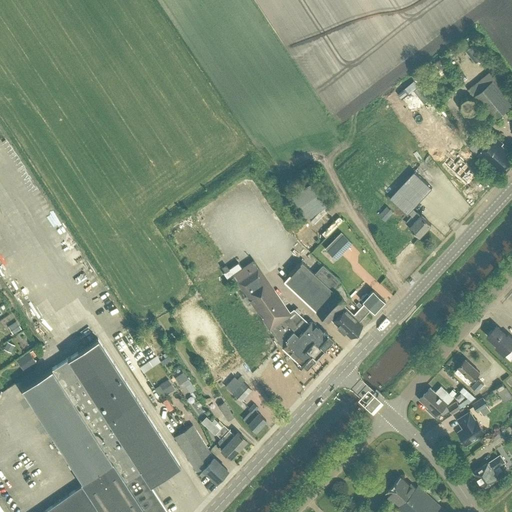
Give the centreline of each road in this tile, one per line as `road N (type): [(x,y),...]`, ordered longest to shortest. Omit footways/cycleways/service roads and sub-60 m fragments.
road 1 (secondary): [(342,370),(511,185)]
road 2 (primary): [(212,511),(342,370)]
road 3 (unclassified): [(389,412),(511,273)]
road 4 (track): [(408,300),(349,214),(327,166)]
road 5 (unclassified): [(295,511),(389,412)]
road 6 (primary): [(476,511),(389,412)]
